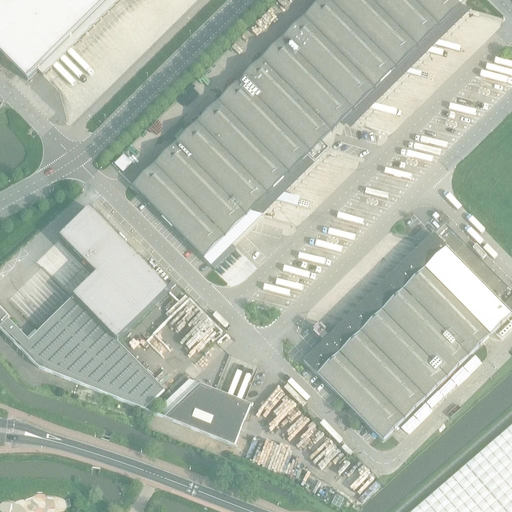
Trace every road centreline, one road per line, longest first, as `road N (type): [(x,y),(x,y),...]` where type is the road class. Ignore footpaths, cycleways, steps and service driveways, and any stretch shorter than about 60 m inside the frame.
road 1 (unclassified): [(225,312),(511,30)]
road 2 (unclassified): [(259,346),(376,461),(392,465),(511,348)]
road 3 (unclassified): [(105,187),(294,0)]
road 4 (unclassified): [(259,346),(427,183)]
road 5 (unclassified): [(78,161),(243,0)]
road 6 (tertiary): [(250,511),(43,439)]
road 7 (unclassified): [(105,187),(225,312)]
road 8 (unclassified): [(511,268),(427,183)]
